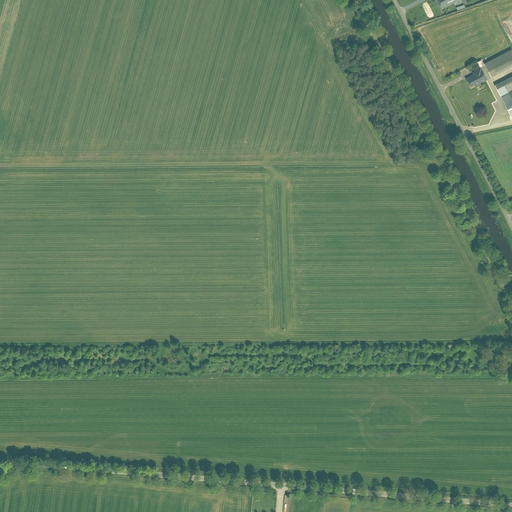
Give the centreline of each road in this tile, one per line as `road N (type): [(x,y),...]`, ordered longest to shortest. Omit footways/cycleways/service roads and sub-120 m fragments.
road 1 (track): [(0,366),(141,358),(174,373),(218,353),(436,364),(461,350),(491,375),(189,373)]
road 2 (tertiary): [(0,469),(35,463),(511,505)]
road 3 (track): [(355,0),(511,302)]
road 4 (unclassified): [(511,225),(393,0)]
road 5 (track): [(166,370),(0,378)]
